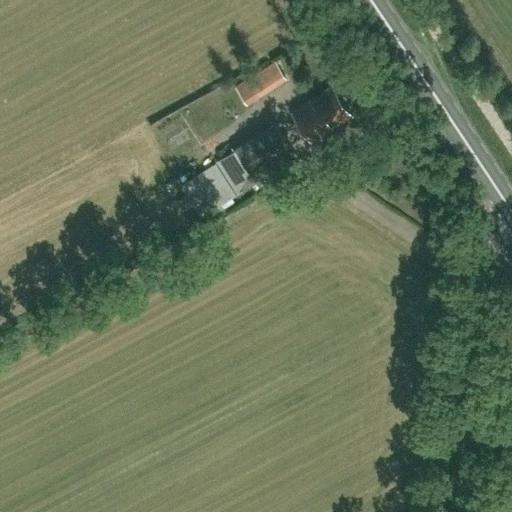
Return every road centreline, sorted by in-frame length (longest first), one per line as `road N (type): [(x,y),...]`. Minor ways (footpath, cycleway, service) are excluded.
road 1 (unclassified): [(459,511),(481,309),(490,264),(511,239)]
road 2 (primary): [(511,214),(369,0)]
